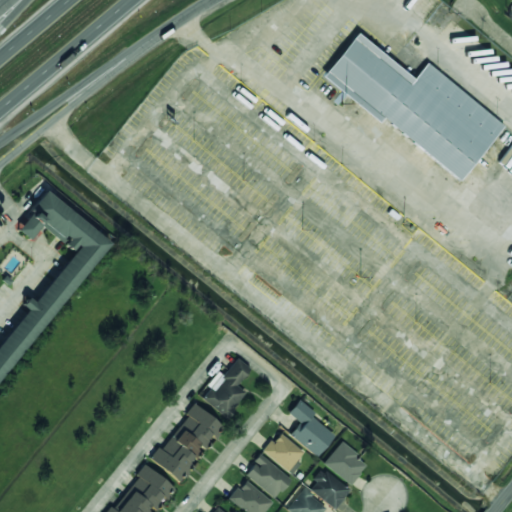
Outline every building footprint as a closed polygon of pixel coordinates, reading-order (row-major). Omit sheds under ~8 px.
[(502,125),(424,64),(412,79),(354,34),(322,76),(458,182),(502,125)] [(0,382),(107,240),(43,193),(15,230),(29,240),(40,227),(73,251),(33,304),(30,302),(0,341),(0,382)] [(201,399),(225,418),(245,393),(235,386),(249,369),(235,359),(221,376),(216,372),(205,386),(209,389),(201,399)] [(333,435),(310,418),(314,413),(296,400),(287,414),(298,422),(288,436),(317,456),(333,435)] [(150,461),(179,484),(194,465),(192,463),(202,451),(203,452),(223,428),(192,404),(184,414),(186,415),(150,461)] [(305,454),(280,434),(273,442),(270,440),(261,450),(290,474),(305,454)] [(350,485),(364,465),(354,458),(356,454),(339,442),(323,465),(350,485)] [(274,499),(290,480),(260,455),(244,475),(274,499)] [(154,511),(173,488),(143,466),(108,511),(154,511)] [(312,480),(315,482),(309,491),(334,510),(349,490),(320,469),(312,480)] [(263,511),(272,503),(244,480),(228,499),(242,511),(263,511)] [(286,509),(288,511),(323,511),(326,509),(303,489),(286,509)]
